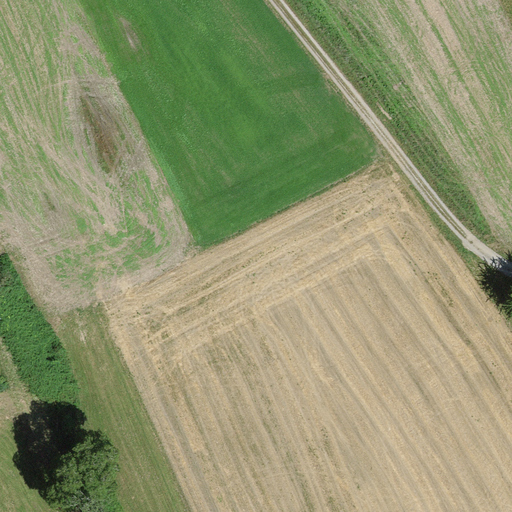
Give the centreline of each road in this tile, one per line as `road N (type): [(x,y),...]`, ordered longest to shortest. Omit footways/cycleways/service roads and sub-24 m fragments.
road 1 (track): [(276,0),(481,249),(511,266)]
road 2 (track): [(0,353),(70,511)]
